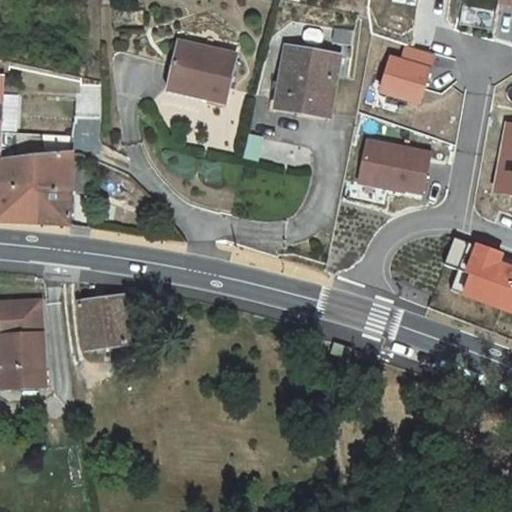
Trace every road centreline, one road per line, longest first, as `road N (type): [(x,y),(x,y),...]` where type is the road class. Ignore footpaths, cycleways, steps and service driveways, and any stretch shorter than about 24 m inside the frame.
road 1 (secondary): [(349,313),(247,282),(0,243)]
road 2 (residential): [(484,55),(455,226)]
road 3 (secondary): [(511,372),(349,313)]
road 4 (residential): [(349,313),(383,252),(408,230),(455,226)]
